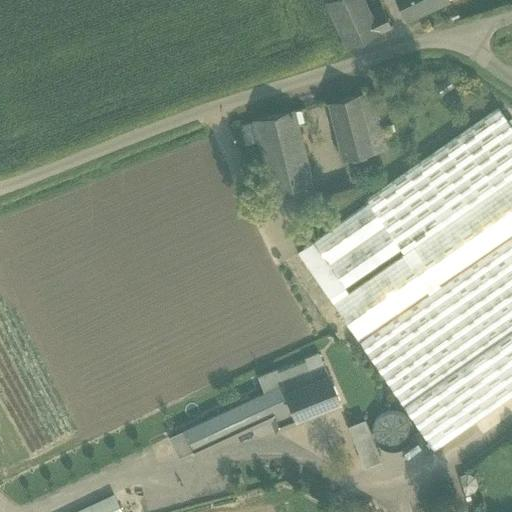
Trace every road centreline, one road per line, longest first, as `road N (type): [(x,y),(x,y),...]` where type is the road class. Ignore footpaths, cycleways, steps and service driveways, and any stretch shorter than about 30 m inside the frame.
road 1 (track): [(38,511),(136,471),(274,438),(350,491),(409,503),(511,424)]
road 2 (unclassified): [(0,191),(454,31)]
